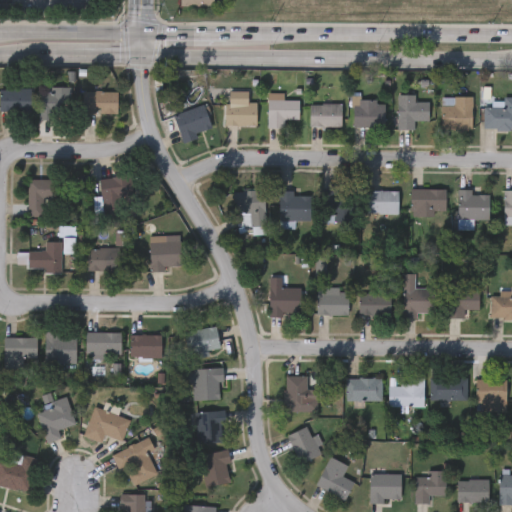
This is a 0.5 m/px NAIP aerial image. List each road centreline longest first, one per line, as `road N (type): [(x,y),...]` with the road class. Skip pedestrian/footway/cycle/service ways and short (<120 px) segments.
road 1 (residential): [(151,132),(110,150),(34,153),(0,164),(10,308),(149,310),(233,285)]
road 2 (secondary): [(0,55),(511,56)]
road 3 (residential): [(140,55),(151,132),(227,268),(243,313),(265,473),(299,511)]
road 4 (residential): [(182,191),(236,160),(511,166)]
road 5 (secondary): [(511,33),(225,31)]
road 6 (residential): [(251,348),(511,351)]
road 7 (secondary): [(140,30),(0,30)]
